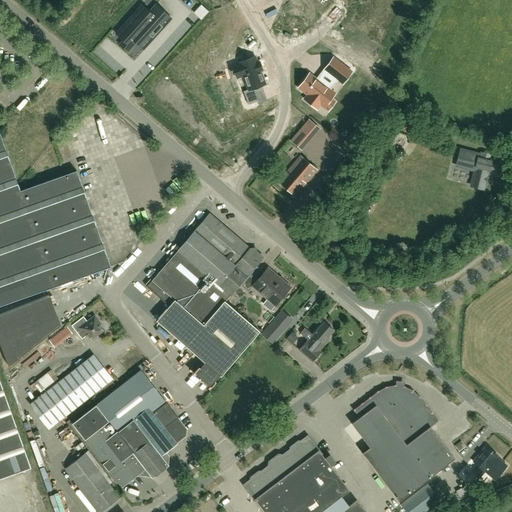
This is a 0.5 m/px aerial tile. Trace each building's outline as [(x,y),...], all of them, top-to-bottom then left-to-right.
[(296,10),(290,16),(302,27),(317,11),(314,8),(310,4),(313,0),(298,0),(302,3),(296,10)] [(120,45),(127,52),(138,39),(145,46),(143,48),(142,47),(141,48),(143,49),(171,19),(156,5),(149,13),(142,6),(116,34),(124,41),(120,45)] [(201,5),(196,11),(196,15),(201,20),(209,12),(201,5)] [(238,64),(232,66),(236,77),(242,75),(248,89),(243,91),(248,104),(256,101),(257,101),(253,90),(256,89),(256,87),(261,85),(265,84),(260,71),(262,70),(259,61),(257,62),(255,57),(251,58),(238,63),(238,64)] [(338,80),(342,84),(351,71),(333,58),(324,70),(338,80)] [(309,96),(306,100),(315,108),(318,104),(328,111),(335,102),(330,98),(335,93),(330,90),(317,79),(309,74),(298,88),(309,96)] [(311,118),(288,143),(300,154),(323,130),(311,118)] [(95,158),(128,147),(119,120),(86,131),(95,158)] [(0,305),(111,265),(77,170),(21,190),(0,132),(0,305)] [(483,189),(484,183),(487,173),(500,177),(504,161),(489,157),(489,155),(482,153),(481,155),(466,151),(462,167),(475,170),(471,186),(483,189)] [(295,197),(318,171),(301,156),(278,183),(295,197)] [(199,368),(194,374),(196,375),(210,387),(211,389),(216,383),(215,382),(220,376),(221,377),(260,332),(225,302),(262,259),(256,254),(252,254),(249,252),(251,249),(209,214),(147,287),(170,306),(157,321),(205,363),(200,369),(199,368)] [(160,236),(165,228),(160,224),(154,233),(160,236)] [(258,280),(251,274),(241,286),(248,292),(253,286),(275,304),(289,288),(267,269),(258,280)] [(0,345),(8,365),(60,325),(48,294),(0,312),(0,345)] [(270,342),(286,325),(291,319),(281,310),(276,316),(260,334),(270,342)] [(91,340),(103,330),(98,325),(100,323),(96,317),(88,323),(83,316),(71,325),(81,339),(87,334),(91,340)] [(308,340),(299,350),(313,362),(321,351),(320,350),(324,345),(330,338),(328,336),(333,330),(329,326),(329,325),(326,322),(325,323),(324,322),(313,335),(308,341),(308,340)] [(66,326),(48,340),(54,347),(72,333),(66,326)] [(302,334),(309,339),(313,334),(306,329),(302,334)] [(47,427),(112,379),(93,354),(28,402),(47,427)] [(125,373),(118,364),(110,369),(116,379),(125,373)] [(161,457),(166,453),(176,445),(175,444),(184,437),(185,431),(176,420),(178,418),(141,371),(72,424),(88,444),(111,426),(119,437),(136,424),(161,457)] [(0,476),(32,465),(0,374),(0,476)] [(412,390),(405,386),(396,385),(394,385),(387,387),(385,387),(378,391),(353,410),(359,418),(351,424),(370,448),(362,453),(399,501),(455,458),(431,427),(439,421),(419,396),(414,391),(412,390)] [(154,473),(156,476),(168,467),(166,464),(167,458),(168,457),(166,453),(161,457),(136,424),(119,437),(111,426),(88,444),(122,487),(143,470),(146,474),(148,472),(154,473)] [(329,454),(325,458),(309,438),(282,459),(277,458),(273,462),(272,466),(245,487),(261,508),(263,511),(321,511),(350,490),(331,466),(335,462),(329,454)] [(457,444),(460,452),(467,448),(464,441),(457,444)] [(37,443),(32,445),(35,455),(40,453),(37,443)] [(473,461),(478,466),(466,480),(473,486),(486,471),(495,479),(506,465),(496,457),(497,455),(486,446),(473,461)] [(98,511),(101,511),(119,499),(85,454),(65,469),(98,511)] [(480,482),(489,489),(496,480),(487,473),(480,482)] [(427,484),(401,504),(407,511),(424,511),(440,500),(427,484)] [(365,511),(357,500),(341,511),(365,511)]
